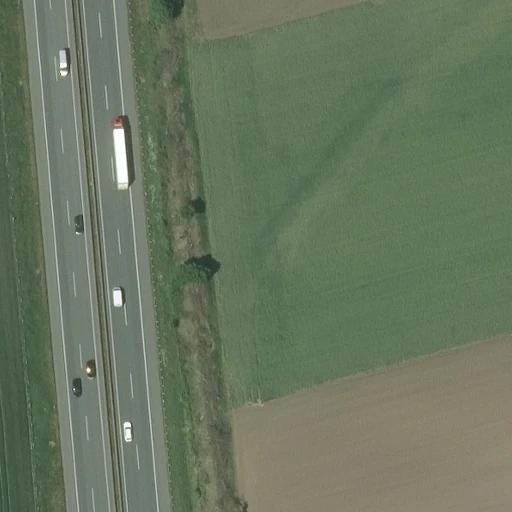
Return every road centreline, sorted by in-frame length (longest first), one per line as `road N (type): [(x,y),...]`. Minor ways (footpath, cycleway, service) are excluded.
road 1 (motorway): [(50,0),(96,511)]
road 2 (motorway): [(139,511),(97,0)]
